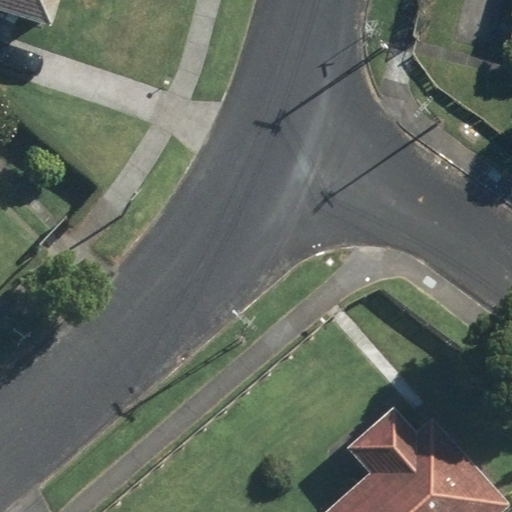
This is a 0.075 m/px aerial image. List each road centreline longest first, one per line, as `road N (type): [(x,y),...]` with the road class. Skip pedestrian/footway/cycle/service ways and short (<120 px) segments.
road 1 (residential): [(0,451),(231,233),(291,121)]
road 2 (residential): [(291,121),(511,279)]
road 3 (residential): [(291,121),(319,0)]
